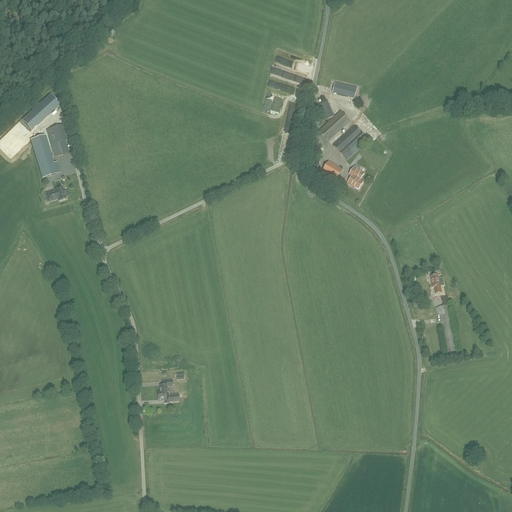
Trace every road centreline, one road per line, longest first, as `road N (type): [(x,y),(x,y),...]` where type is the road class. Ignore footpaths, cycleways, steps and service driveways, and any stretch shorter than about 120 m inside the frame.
road 1 (unclassified): [(145,511),(132,331),(99,251),(300,154)]
road 2 (unclassified): [(406,511),(417,369),(391,253),(372,220),(324,189),(300,154)]
road 3 (unclassified): [(300,154),(329,0)]
